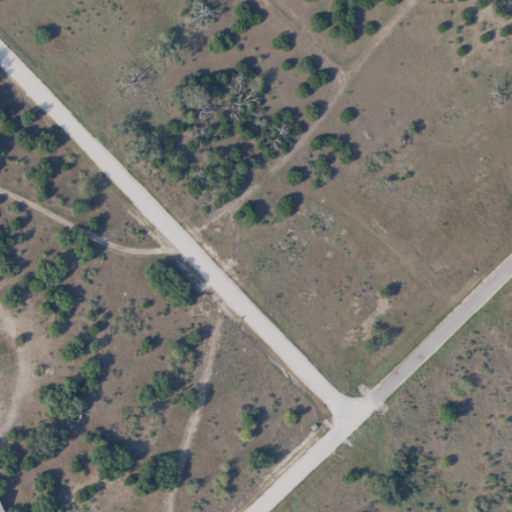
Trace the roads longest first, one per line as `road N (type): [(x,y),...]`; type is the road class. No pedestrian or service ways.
road 1 (residential): [(0,52),(352,420)]
road 2 (residential): [(259,511),(511,264)]
